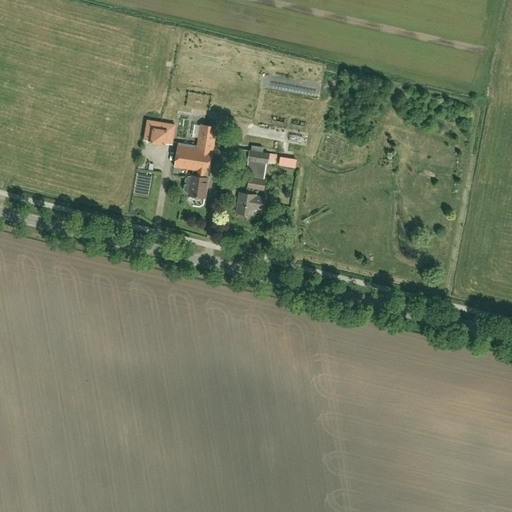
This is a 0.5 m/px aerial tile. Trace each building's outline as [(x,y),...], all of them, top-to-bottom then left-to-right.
[(244,112),(249,70),(221,66),(218,81),(209,80),(200,78),(198,94),(185,92),(183,103),(244,112)] [(289,113),(319,116),(320,102),(290,99),(289,113)] [(147,120),(143,140),(171,144),(174,124),(147,120)] [(206,198),(212,152),(216,127),(201,125),(198,145),(178,142),(175,167),(193,170),(189,195),(206,198)] [(264,191),(268,164),(269,154),(250,150),(250,151),(240,150),(239,153),(238,155),(238,157),(239,159),(247,160),(245,176),(249,177),(247,188),(264,191)] [(297,160),(281,157),(280,165),(295,168),(297,160)] [(264,209),(266,197),(256,196),(256,195),(240,192),(237,213),(253,215),(254,208),(264,209)]
